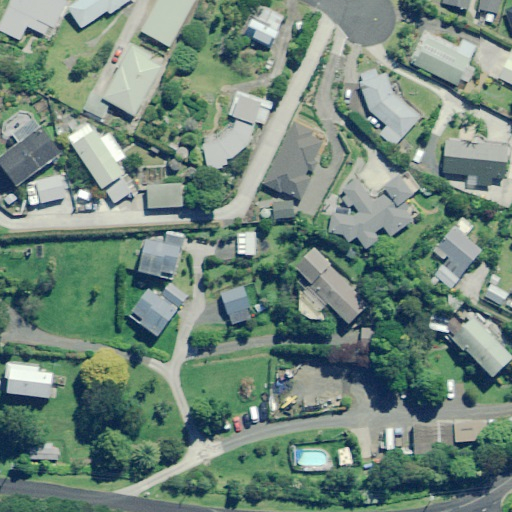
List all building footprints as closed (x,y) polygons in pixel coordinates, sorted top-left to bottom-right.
[(67,0),(65,0),(16,0),(2,32),(21,40),(27,26),(50,37),(67,0)] [(129,0),(79,0),(68,8),(81,28),(107,11),(109,14),(129,0)] [(155,0),(137,33),(144,36),(141,40),(165,53),(193,0),(155,0)] [(499,0),(440,0),(440,1),(496,15),(499,0)] [(284,17),(254,3),(240,34),(270,48),(284,17)] [(290,40),(294,32),(303,32),(300,21),(288,22),(281,36),(290,40)] [(469,60),(476,46),(461,39),(457,46),(424,31),(409,62),(456,85),(460,78),(468,82),(477,64),(469,60)] [(150,58),(129,47),(101,100),(90,95),(82,111),(101,121),(109,105),(134,119),(160,68),(148,62),(150,58)] [(511,49),(510,49),(496,77),(511,85),(511,49)] [(377,77),(373,69),(359,76),(365,89),(360,92),(369,111),(386,126),(379,134),(393,147),(418,118),(393,95),(383,74),(377,77)] [(246,147),(254,122),(262,125),(269,106),(235,94),(227,117),(230,118),(223,139),(201,147),(207,171),(226,168),(226,162),(246,147)] [(61,158),(34,122),(13,137),(20,147),(0,162),(0,165),(18,189),(61,158)] [(265,187),(300,202),(325,144),(311,139),(313,134),(291,125),(265,187)] [(114,204),(130,193),(121,180),(124,179),(110,159),(120,153),(108,136),(98,143),(88,127),(67,140),(102,193),(105,191),(114,204)] [(506,147),(443,140),(439,172),(466,175),(465,183),(489,186),(490,177),(502,178),(506,147)] [(173,158),(173,159),(174,160),(173,160),(171,160),(170,160),(169,161),(168,162),(167,163),(167,164),(166,165),(166,166),(166,167),(166,168),(166,170),(167,171),(168,172),(169,173),(170,173),(171,174),(172,174),(173,174),(175,174),(176,173),(177,173),(178,172),(179,171),(179,170),(180,169),(180,168),(180,167),(180,165),(180,164),(179,163),(180,163),(181,163),(182,162),(183,162),(184,161),(185,160),(185,159),(186,158),(186,156),(186,155),(186,154),(185,153),(184,152),(184,151),(183,151),(182,150),(181,150),(179,150),(178,150),(177,150),(176,150),(175,151),(174,152),(173,153),(173,154),(173,155),(173,156),(173,157),(173,158)] [(60,176),(29,187),(37,210),(68,199),(60,176)] [(354,180),(335,193),(345,205),(324,222),(336,238),(340,235),(347,244),(355,237),(364,250),(377,240),(373,234),(381,228),(389,238),(412,221),(400,205),(412,196),(397,177),(369,199),(354,180)] [(181,208),(180,186),(145,187),(146,210),(181,208)] [(292,203),(270,204),(271,221),(293,221),(292,203)] [(449,288),(480,251),(464,238),(472,228),(460,218),(431,252),(440,260),(444,255),(448,259),(434,275),(449,288)] [(142,241),(134,271),(172,280),(182,240),(165,236),(162,246),(142,241)] [(367,304),(311,249),(293,268),(348,323),(367,304)] [(185,296),(167,283),(157,298),(145,289),(127,314),(157,336),(185,296)] [(506,293),(490,283),(483,294),(499,305),(506,293)] [(245,308),(248,307),(241,285),(217,294),(228,325),(248,318),(245,308)] [(445,319),(432,315),(429,327),(441,331),(445,319)] [(471,317),(451,338),(491,377),(511,356),(471,317)] [(51,373),(36,372),(37,366),(11,364),(8,393),(48,397),(51,373)] [(486,437),(484,416),(413,424),(415,444),(486,437)] [(57,446),(28,444),(27,456),(56,458),(57,446)]
